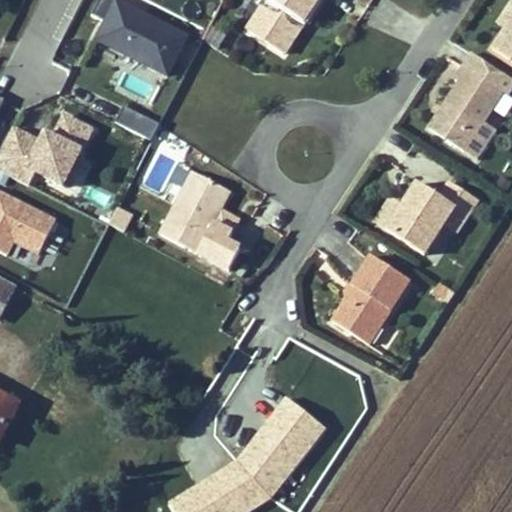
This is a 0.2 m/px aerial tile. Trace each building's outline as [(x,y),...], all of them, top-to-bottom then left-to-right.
[(184,28),(127,0),(108,0),(91,36),(162,72),(184,28)] [(263,0),(247,25),(284,49),(315,0),(263,0)] [(511,0),(510,0),(493,28),(501,32),(511,14),(511,0)] [(511,14),(501,32),(489,51),(511,65),(511,14)] [(503,92),(463,67),(456,79),(459,81),(429,129),(465,151),(503,92)] [(120,73),(116,89),(150,98),(154,82),(120,73)] [(149,141),(157,126),(122,108),(114,124),(149,141)] [(44,140),(13,124),(0,149),(0,172),(24,185),(32,171),(66,188),(96,128),(59,109),(44,140)] [(191,174),(157,235),(195,256),(228,196),(191,174)] [(103,216),(113,196),(90,184),(80,204),(103,216)] [(456,210),(468,218),(478,203),(449,184),(439,198),(417,184),(386,230),(425,256),(446,224),(456,210)] [(55,217),(0,189),(0,251),(2,253),(10,237),(37,251),(55,217)] [(111,225),(126,230),(132,213),(117,207),(111,225)] [(446,224),(458,232),(468,218),(456,210),(446,224)] [(446,228),(426,255),(433,260),(453,233),(446,228)] [(218,242),(207,263),(226,273),(237,252),(218,242)] [(13,247),(10,262),(38,267),(41,253),(13,247)] [(352,292),(331,324),(367,348),(408,283),(370,258),(349,290),(352,292)] [(0,438),(17,406),(0,396),(0,438)] [(172,511),(254,511),(262,508),(327,429),(287,396),(229,466),(167,501),(172,511)]
